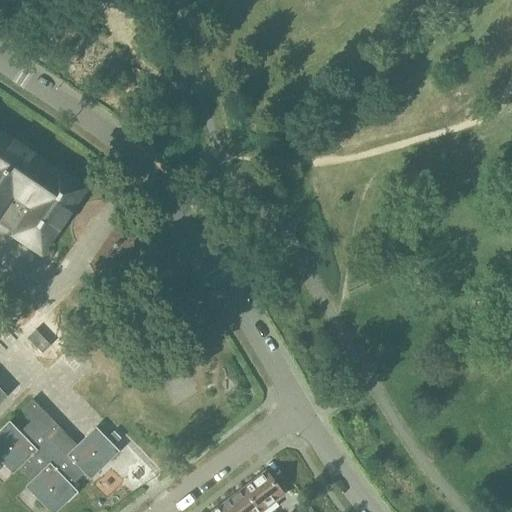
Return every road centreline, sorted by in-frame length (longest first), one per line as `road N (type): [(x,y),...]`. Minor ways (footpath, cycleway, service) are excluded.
road 1 (residential): [(298,407),(163,189),(106,134),(0,61)]
road 2 (residential): [(161,511),(298,407)]
road 3 (residential): [(368,511),(298,407)]
